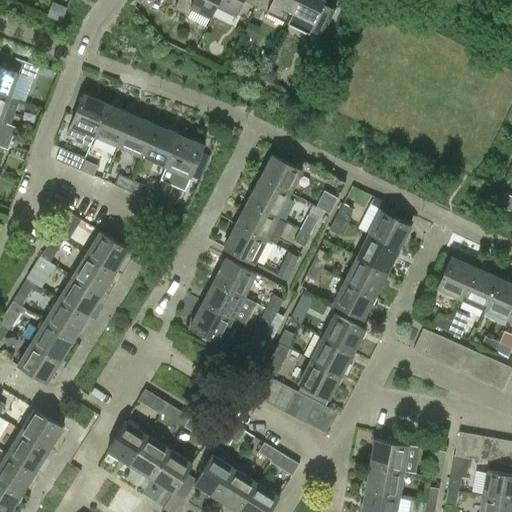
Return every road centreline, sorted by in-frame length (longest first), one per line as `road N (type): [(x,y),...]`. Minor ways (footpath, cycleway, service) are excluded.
road 1 (residential): [(139,228),(33,174),(91,21),(109,0)]
road 2 (residential): [(511,417),(364,396),(321,454)]
